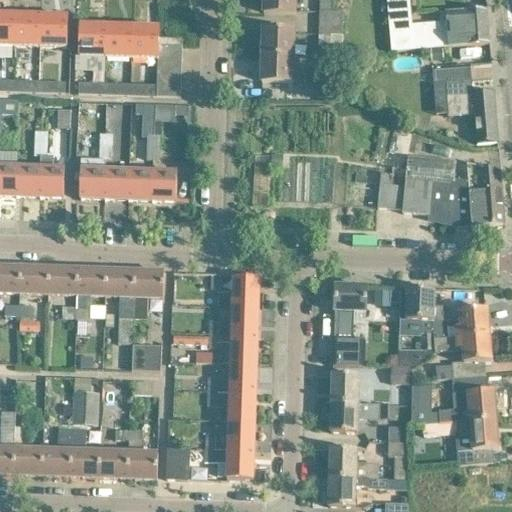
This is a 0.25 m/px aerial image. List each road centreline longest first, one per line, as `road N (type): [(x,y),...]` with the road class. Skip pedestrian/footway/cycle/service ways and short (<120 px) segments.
road 1 (residential): [(290,511),(0,502)]
road 2 (residential): [(214,258),(215,0)]
road 3 (residential): [(290,511),(299,266)]
road 4 (residential): [(214,258),(0,244)]
road 5 (residential): [(511,264),(333,257),(299,266)]
